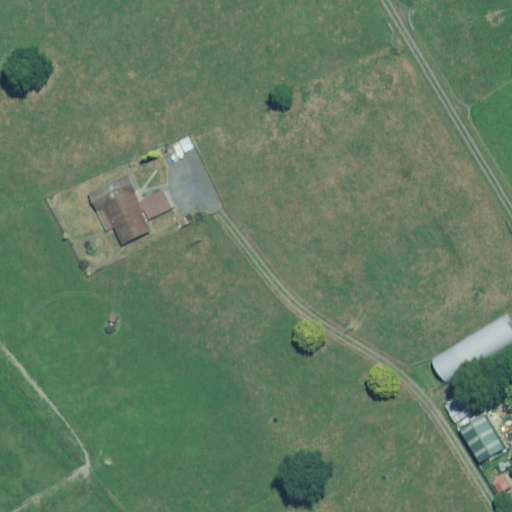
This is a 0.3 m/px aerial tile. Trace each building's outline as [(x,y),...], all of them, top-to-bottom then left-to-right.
[(144,202),(132,176),(94,193),(110,230),(119,226),(126,243),(154,230),(150,220),(177,208),(169,191),(144,202)] [(195,223),(191,214),(179,220),(183,229),(195,223)] [(511,343),(511,320),(510,317),(437,360),(449,380),(511,343)] [(476,413),(465,394),(448,404),(459,423),(476,413)] [(504,472),(511,466),(511,461),(508,456),(498,464),(504,472)]
